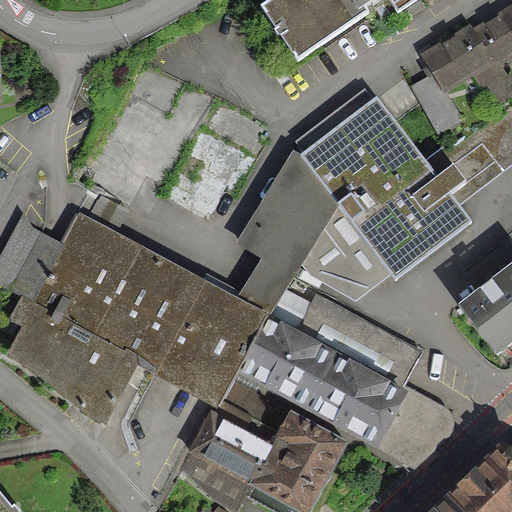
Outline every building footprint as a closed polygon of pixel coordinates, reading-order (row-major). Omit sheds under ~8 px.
[(273,0),(261,8),(298,60),(368,12),(364,7),(374,0),(390,0),(399,12),(416,0),(273,0)] [(490,62),(511,49),(511,5),(471,29),(490,62)] [(445,88),(490,62),(471,29),(426,56),(445,88)] [(435,176),(376,101),(299,161),(333,204),(397,284),(473,224),(447,191),(462,179),(449,164),(435,176)] [(232,304),(262,321),(333,204),(299,161),(288,155),(234,246),(258,258),(232,304)] [(34,309),(12,349),(98,421),(125,372),(209,418),(230,380),(262,321),(232,304),(72,217),(24,304),(34,309)] [(511,265),(461,305),(498,353),(511,342),(511,265)] [(397,395),(262,321),(230,380),(365,453),(397,395)] [(284,417),(267,449),(241,495),(271,511),(305,511),(341,448),(284,417)] [(267,449),(209,418),(178,474),(236,505),(241,495),(267,449)] [(511,511),(511,452),(498,453),(439,509),(442,511),(511,511)] [(0,494),(0,511),(21,511),(13,503),(10,506),(0,494)]
